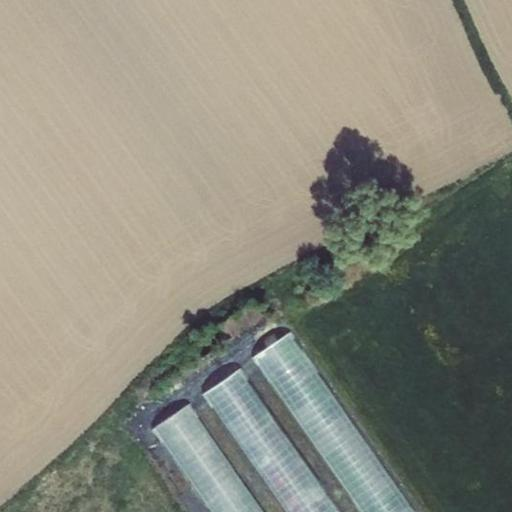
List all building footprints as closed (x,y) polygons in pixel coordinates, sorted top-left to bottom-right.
[(201,357),(261,313),(252,299),(209,330),(209,331),(192,343),(201,357)] [(423,511),(306,323),(268,347),(370,511),(423,511)] [(218,383),(298,511),(350,511),(255,360),(218,383)] [(273,511),(199,399),(158,425),(211,505),(228,494),(240,511),(273,511)] [(31,511),(24,503),(12,511),(31,511)]
